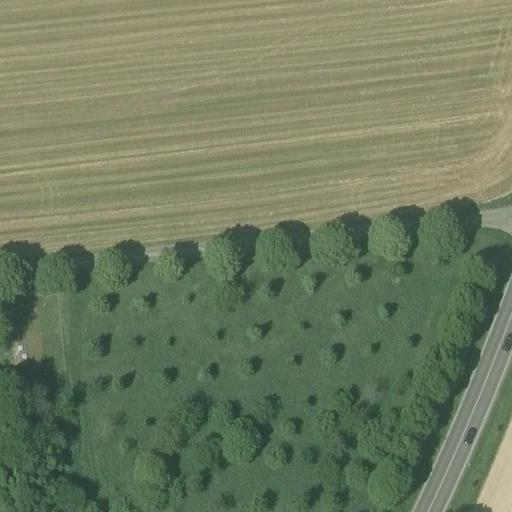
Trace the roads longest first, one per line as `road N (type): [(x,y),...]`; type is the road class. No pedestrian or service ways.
road 1 (track): [(511,213),(0,274)]
road 2 (primary): [(511,312),(427,511)]
